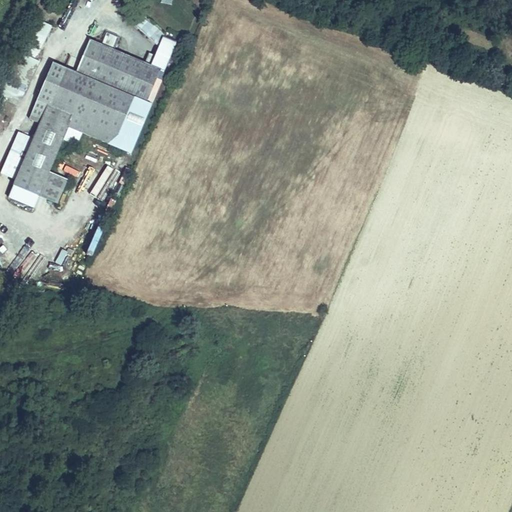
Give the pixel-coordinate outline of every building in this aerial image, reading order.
[(47,28),(34,22),(6,89),(23,95),(36,64),(32,63),(47,28)] [(107,32),(103,41),(115,45),(119,37),(107,32)] [(156,76),(151,74),(85,45),(72,75),(48,65),(26,117),(37,122),(32,135),(26,133),(14,161),(19,164),(43,174),(62,130),(103,147),(112,138),(117,126),(128,131),(133,120),(139,123),(146,108),(150,109),(163,79),(156,76)] [(73,155),(74,147),(66,146),(65,154),(73,155)] [(43,174),(19,164),(15,175),(38,185),(43,174)]
